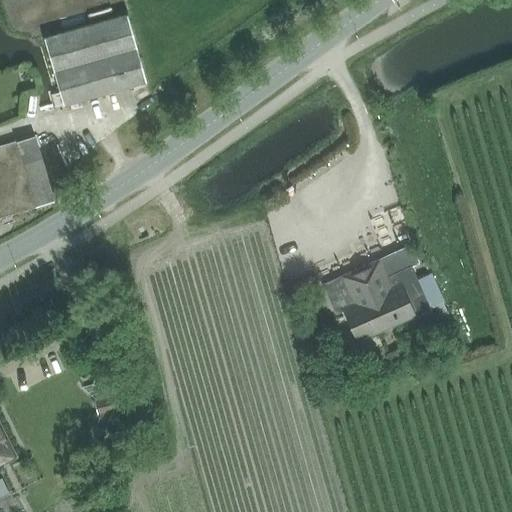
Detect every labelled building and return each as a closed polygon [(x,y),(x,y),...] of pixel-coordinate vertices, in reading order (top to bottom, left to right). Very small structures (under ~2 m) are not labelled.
[(147,81),(128,14),(42,38),(62,104),(63,105),(147,81)] [(44,106),(28,107),(30,125),(46,123),(44,106)] [(0,217),(35,207),(34,204),(55,199),(34,134),(16,140),(14,139),(0,143),(0,217)] [(386,277),(378,260),(344,275),(344,276),(325,284),(337,311),(345,308),(359,339),(412,316),(430,308),(411,266),(386,277)] [(128,392),(94,401),(97,415),(131,407),(128,392)] [(0,511),(0,464),(16,457),(0,423),(0,511)]
